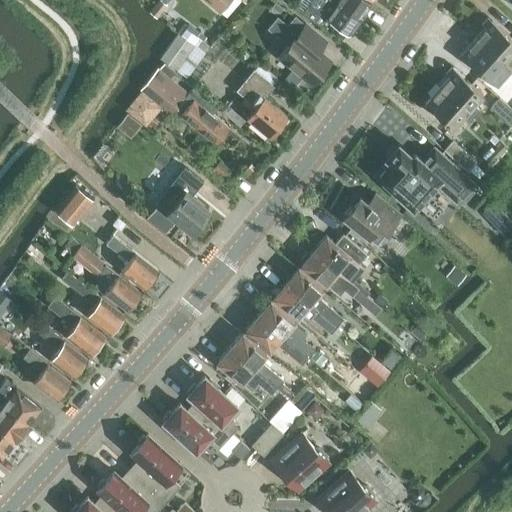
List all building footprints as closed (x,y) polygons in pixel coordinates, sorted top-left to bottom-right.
[(158,0),(148,12),(155,18),(167,5),(165,3),(167,0),(158,0)] [(208,0),(222,11),(231,0),(208,0)] [(361,19),(334,0),(311,0),(308,6),(309,6),(303,14),(320,26),(326,17),(350,34),(361,19)] [(334,0),(361,19),(371,3),(367,0),(334,0)] [(275,1),(271,6),(279,12),(283,7),(275,1)] [(279,56),(311,82),(329,60),(310,45),(318,35),(295,16),(281,32),(288,37),(284,42),(288,45),(279,56)] [(511,51),(511,38),(488,17),(482,23),(485,26),(476,37),(510,67),(511,65),(511,57),(509,55),(511,51)] [(187,92),(169,77),(175,70),(194,85),(231,40),(222,32),(228,24),(220,18),(213,26),(204,36),(185,21),(157,55),(165,61),(158,69),(142,89),(173,114),(176,110),(181,114),(216,144),(230,127),(212,113),(217,107),(208,99),(192,87),(187,92)] [(505,73),(510,67),(476,37),(462,52),(461,51),(460,52),(489,78),(490,77),(489,77),(498,67),(505,73)] [(449,75),(440,86),(474,116),(480,110),(473,104),(481,95),(482,95),(483,94),(451,66),(446,72),(449,75)] [(238,89),(256,104),(247,116),(270,135),(286,115),(264,96),(273,86),(253,70),(238,89)] [(474,116),(440,86),(425,101),(424,102),(453,128),(454,127),(453,126),(461,117),(468,123),(474,116)] [(125,110),(134,117),(142,106),(154,116),(161,107),(141,91),(125,110)] [(511,109),(498,97),(490,107),(511,126),(511,109)] [(128,113),(116,127),(129,137),(140,123),(128,113)] [(444,149),(467,171),(476,161),(452,140),(444,149)] [(388,160),(375,174),(413,208),(436,182),(456,201),(473,182),(434,147),(422,160),(414,153),(412,156),(398,143),(385,158),(388,160)] [(219,160),(212,168),(226,180),(233,171),(219,160)] [(184,165),(155,201),(169,212),(192,230),(209,209),(192,195),(199,187),(204,181),(184,165)] [(54,209),(73,224),(94,198),(75,183),(54,209)] [(342,216),(368,237),(376,244),(401,213),(374,192),(367,201),(359,195),(342,216)] [(113,223),(120,229),(126,222),(118,216),(113,223)] [(369,291),(354,278),(349,274),(366,253),(342,233),(335,242),(326,234),(313,249),(367,294),(369,291)] [(113,234),(106,243),(129,260),(121,270),(143,288),(158,269),(113,234)] [(65,243),(76,252),(72,257),(99,278),(94,285),(126,310),(129,306),(132,306),(135,303),(134,300),(140,291),(69,237),(65,243)] [(367,294),(313,249),(309,254),(306,252),(300,259),(303,261),(301,263),(325,283),(331,276),(360,301),(367,294)] [(455,263),(446,275),(458,284),(467,272),(455,263)] [(298,267),(285,281),(336,325),(343,318),(315,294),(321,287),(298,267)] [(62,278),(95,304),(86,315),(109,332),(123,313),(68,270),(62,278)] [(336,325),(285,281),(273,296),(297,316),(298,315),(306,322),(311,316),(330,332),(336,325)] [(48,305),(73,324),(64,335),(89,354),(91,351),(94,353),(99,346),(97,344),(105,334),(55,296),(48,305)] [(270,299),(257,314),(307,357),(314,349),(287,327),(293,320),(270,299)] [(307,357),(257,314),(245,328),(269,349),(275,341),(301,364),(307,357)] [(40,333),(58,347),(49,359),(72,376),(87,357),(45,325),(40,333)] [(0,343),(2,345),(10,334),(0,326),(0,343)] [(242,332),(229,346),(277,387),(283,380),(259,360),(266,352),(242,332)] [(277,387),(229,346),(217,361),(241,381),(247,374),(271,394),(277,387)] [(22,356),(40,370),(32,381),(55,398),(57,396),(60,397),(65,391),(63,388),(70,379),(29,348),(22,356)] [(316,350),(309,358),(319,366),(326,359),(316,350)] [(187,394),(199,404),(230,433),(235,427),(229,414),(237,405),(204,375),(196,384),(194,383),(187,390),(189,392),(187,394)] [(0,385),(0,401),(3,403),(27,422),(29,420),(30,421),(36,414),(34,413),(40,405),(6,378),(0,385)] [(342,397),(357,409),(362,403),(347,391),(342,397)] [(272,414),(286,427),(303,408),(289,395),(272,414)] [(0,428),(14,440),(28,422),(27,422),(3,403),(0,401),(0,428)] [(230,433),(199,404),(191,413),(179,402),(171,412),(169,410),(162,417),(164,419),(163,421),(196,451),(207,438),(217,447),(230,433)] [(371,403),(363,412),(373,420),(380,411),(371,403)] [(253,444),(263,453),(282,432),(271,423),(253,444)] [(14,440),(0,428),(0,456),(0,457),(7,448),(8,450),(14,443),(12,442),(14,440)] [(271,459),(298,489),(328,462),(325,459),(325,454),(320,448),(315,448),(301,433),(271,459)] [(142,463),(134,472),(165,500),(178,485),(168,476),(180,464),(147,434),(145,436),(143,435),(138,440),(139,443),(131,452),(142,463)] [(239,440),(232,449),(241,457),(249,447),(240,439),(239,440)] [(97,489),(107,498),(122,511),(135,511),(141,506),(148,511),(154,511),(165,500),(134,472),(126,481),(114,470),(105,479),(103,479),(98,484),(99,487),(97,489)] [(319,497),(331,511),(361,511),(375,500),(372,497),(373,492),(367,486),(362,486),(348,471),(319,497)] [(176,507),(197,491),(191,483),(170,499),(176,507)] [(416,486),(411,491),(412,499),(417,505),(425,507),(430,502),(429,494),(423,489),(416,486)] [(122,511),(107,498),(99,506),(87,496),(79,505),(77,503),(70,511),(71,511),(122,511)] [(184,501),(176,510),(177,511),(190,511),(193,510),(184,501)]
